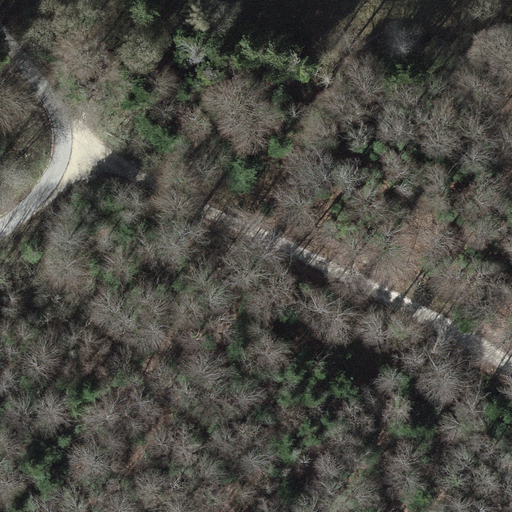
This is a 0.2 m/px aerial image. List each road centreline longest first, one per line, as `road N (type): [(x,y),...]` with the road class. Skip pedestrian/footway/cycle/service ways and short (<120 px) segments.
road 1 (track): [(511,368),(450,316),(338,249),(63,133)]
road 2 (track): [(0,229),(44,198),(63,152),(50,100),(0,30)]
